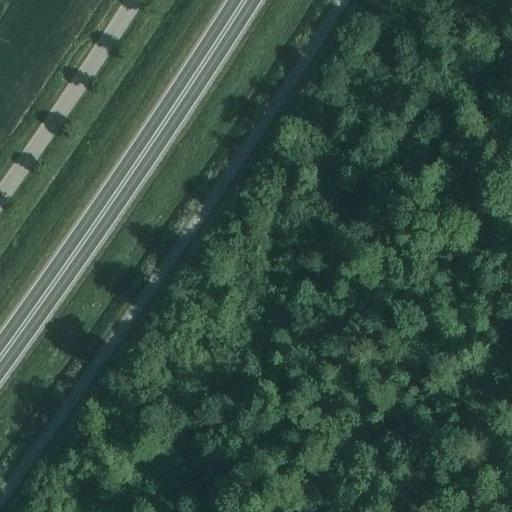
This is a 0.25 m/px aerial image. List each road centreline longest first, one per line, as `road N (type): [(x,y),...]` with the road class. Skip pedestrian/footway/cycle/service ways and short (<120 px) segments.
road 1 (trunk): [(0,357),(240,0)]
road 2 (unclassified): [(0,176),(119,0)]
